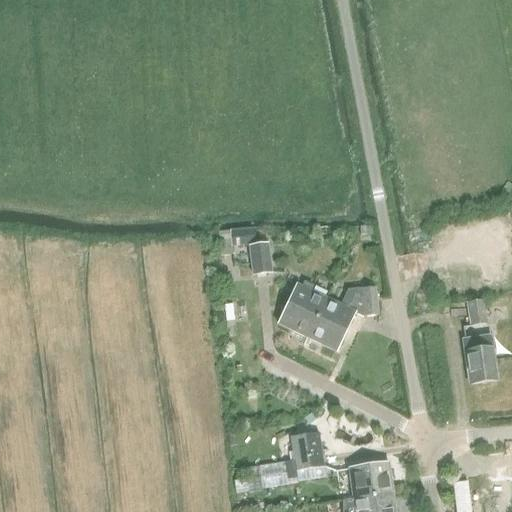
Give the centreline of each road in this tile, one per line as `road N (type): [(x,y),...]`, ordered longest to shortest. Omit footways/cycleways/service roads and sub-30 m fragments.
road 1 (residential): [(421,443),(376,197)]
road 2 (unclassified): [(376,197),(341,0)]
